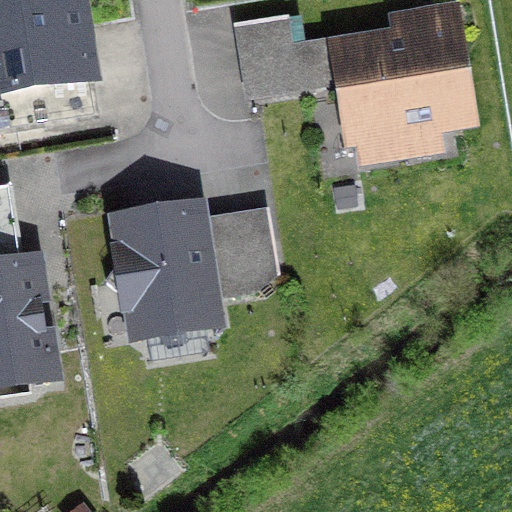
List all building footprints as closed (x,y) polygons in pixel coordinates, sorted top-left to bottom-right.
[(87,73),(76,0),(0,0),(0,90),(13,89),(18,125),(48,120),(44,92),(89,86),(87,73)] [(391,44),(333,53),(351,177),(437,164),(433,142),(472,137),(454,19),(389,28),(391,44)] [(328,103),(321,55),(289,59),(285,33),(241,38),(251,113),(328,103)] [(0,199),(0,271),(18,269),(8,198),(0,199)] [(198,211),(109,226),(130,351),(219,336),(214,308),(201,229),(198,211)] [(264,218),(201,229),(214,308),(263,301),(276,283),(264,218)] [(0,271),(0,398),(56,390),(37,266),(18,269),(0,271)]
